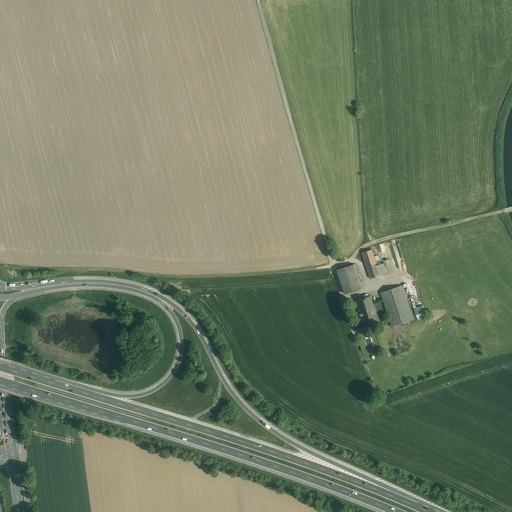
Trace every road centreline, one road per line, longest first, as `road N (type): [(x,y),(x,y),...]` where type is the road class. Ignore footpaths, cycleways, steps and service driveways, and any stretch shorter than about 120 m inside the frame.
road 1 (motorway): [(405,498),(255,417),(187,317),(147,290),(88,280),(0,287)]
road 2 (motorway): [(0,380),(282,467),(395,511)]
road 3 (motorway): [(405,498),(37,376)]
road 4 (motorway): [(18,295),(84,285),(137,291),(164,305),(181,336),(175,367),(143,392),(37,376)]
road 5 (unclassified): [(342,297),(258,0)]
road 6 (track): [(367,289),(354,255),(365,244),(511,209)]
